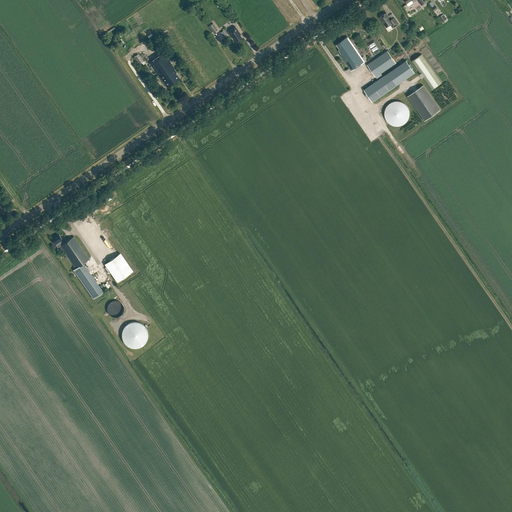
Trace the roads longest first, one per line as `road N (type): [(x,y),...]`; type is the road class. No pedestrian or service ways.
road 1 (tertiary): [(0,236),(342,0)]
road 2 (track): [(224,511),(91,320),(97,302)]
road 3 (track): [(511,331),(374,135)]
